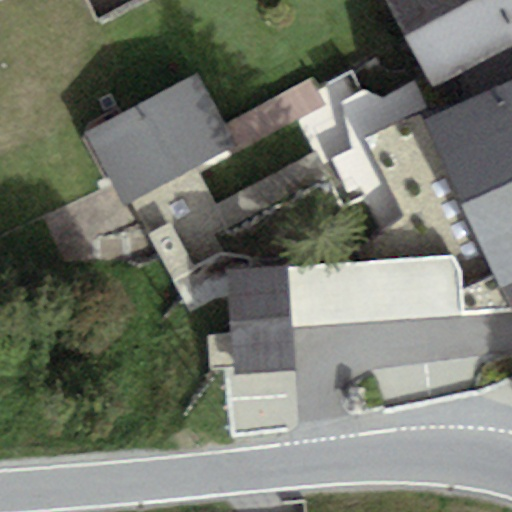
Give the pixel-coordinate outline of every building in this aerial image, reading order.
[(511,0),(378,0),(423,88),(511,42),(511,0)] [(124,203),(232,146),(194,76),(87,134),(124,203)] [(511,84),(425,121),(488,269),(511,259),(511,84)] [(226,270),(233,374),(295,370),(287,266),(226,270)] [(470,275),(308,281),(310,330),(472,324),(470,275)]
